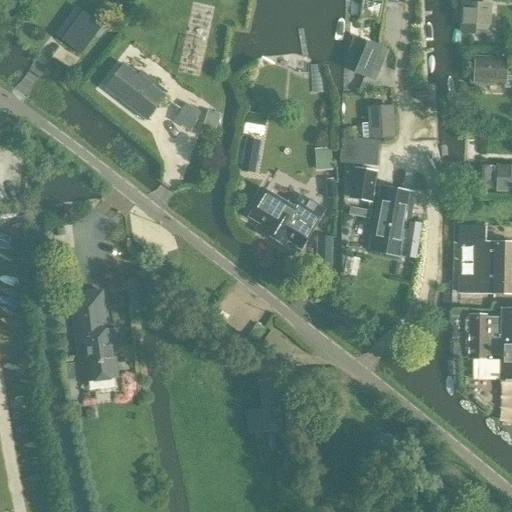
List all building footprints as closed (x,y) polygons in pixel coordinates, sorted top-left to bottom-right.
[(487,31),(488,7),(464,5),(463,34),(473,35),(473,30),(487,31)] [(69,21),(56,38),(81,56),(95,36),(99,39),(105,30),(101,28),(83,14),(75,25),(69,21)] [(369,45),(357,74),(376,82),(388,52),(369,45)] [(475,58),(474,84),(505,86),(506,60),(475,58)] [(156,109),(165,97),(151,86),(154,82),(140,72),(137,76),(123,65),(105,89),(146,121),(156,109)] [(189,132),(200,115),(185,105),(174,123),(189,132)] [(369,141),(395,140),(393,108),(367,109),(369,141)] [(208,111),(204,126),(216,130),(221,115),(208,111)] [(248,114),(245,135),(264,139),(268,117),(248,114)] [(254,174),(260,142),(247,140),(241,172),(254,174)] [(375,168),(377,143),(342,140),(340,165),(375,168)] [(316,151),(317,173),(333,172),(331,150),(316,151)] [(511,192),(511,168),(482,168),(481,191),(511,192)] [(355,170),(350,200),(370,204),(375,173),(373,173),(355,170)] [(325,184),(328,201),(338,199),(336,182),(325,184)] [(377,207),(374,225),(370,253),(398,257),(415,260),(421,224),(404,222),(406,213),(410,213),(413,194),(381,189),(378,207),(377,207)] [(292,208),(264,191),(248,218),(263,227),(260,232),(284,247),(287,242),(301,250),(324,212),(299,196),(292,208)] [(474,277),(459,276),(459,295),(511,295),(511,244),(486,243),(485,228),(460,227),(460,247),(474,247),(474,277)] [(317,238),(317,271),(332,271),(333,238),(317,238)] [(102,293),(80,296),(86,347),(76,348),(81,385),(121,380),(118,359),(114,360),(112,348),(120,347),(118,330),(107,331),(102,293)] [(511,311),(501,311),(501,320),(485,319),(485,317),(469,317),(468,360),(484,360),(484,356),(500,356),(500,383),(511,383),(511,311)] [(285,362),(294,349),(271,332),(261,345),(285,362)] [(74,364),(66,365),(68,382),(76,381),(74,364)] [(248,435),(287,429),(279,380),(258,383),(262,410),(245,412),(248,435)] [(449,495),(461,482),(447,469),(435,483),(449,495)]
